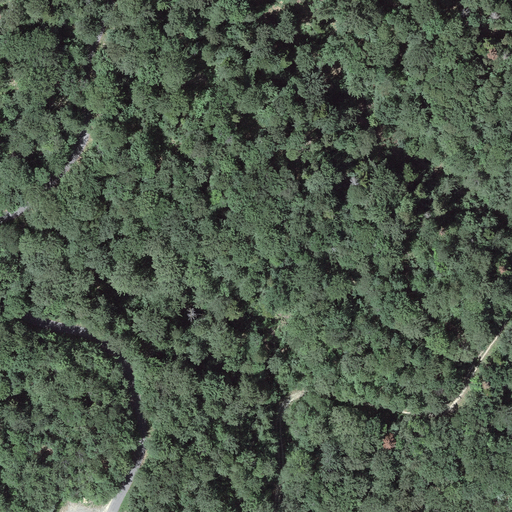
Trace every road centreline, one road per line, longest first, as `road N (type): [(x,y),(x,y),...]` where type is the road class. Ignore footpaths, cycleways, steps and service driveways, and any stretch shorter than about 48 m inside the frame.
road 1 (track): [(274,511),(277,420),(288,399),(306,391),(443,411),(511,307)]
road 2 (track): [(114,511),(142,437),(120,357),(96,336),(36,321),(0,300)]
road 3 (track): [(0,217),(32,201),(81,143),(86,64),(108,0)]
